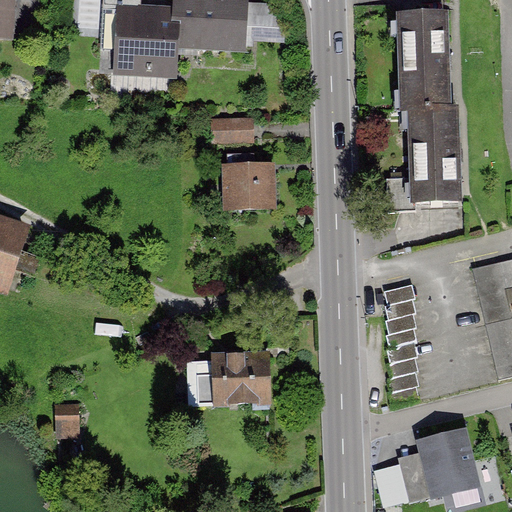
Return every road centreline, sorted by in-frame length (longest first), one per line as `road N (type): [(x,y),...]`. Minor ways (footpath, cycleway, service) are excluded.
road 1 (tertiary): [(330,0),(344,433)]
road 2 (track): [(0,199),(166,297),(204,307),(339,273)]
road 3 (residential): [(344,433),(511,395)]
